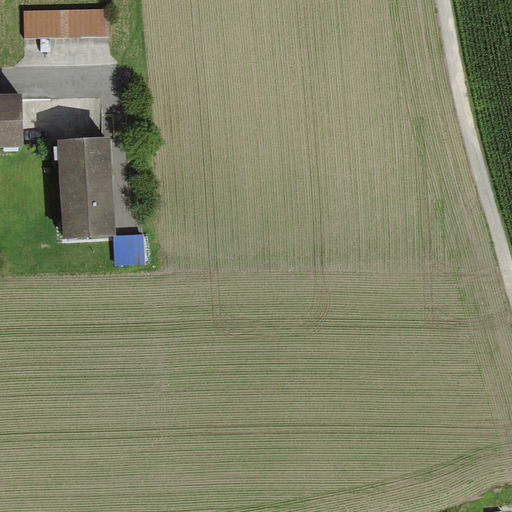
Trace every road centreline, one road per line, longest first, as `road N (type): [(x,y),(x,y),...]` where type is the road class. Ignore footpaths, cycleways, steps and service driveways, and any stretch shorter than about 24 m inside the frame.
road 1 (residential): [(511,282),(465,114),(444,0)]
road 2 (residential): [(0,81),(117,80),(126,229)]
